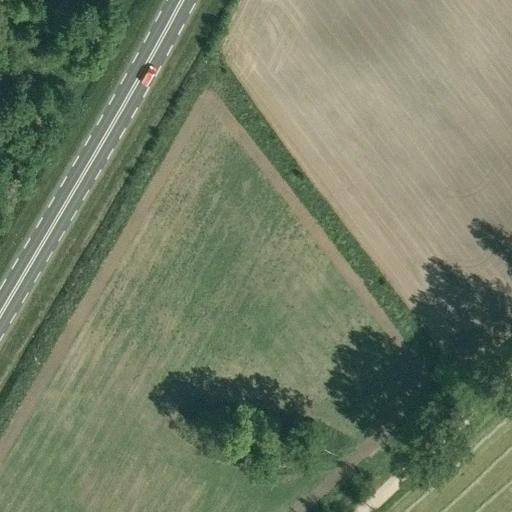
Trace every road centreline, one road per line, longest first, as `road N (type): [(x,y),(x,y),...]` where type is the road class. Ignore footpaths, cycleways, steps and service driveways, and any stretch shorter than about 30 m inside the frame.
road 1 (primary): [(181,0),(0,322)]
road 2 (track): [(357,511),(511,370)]
